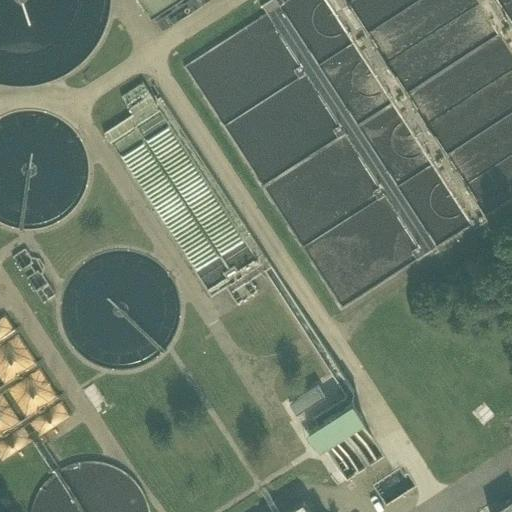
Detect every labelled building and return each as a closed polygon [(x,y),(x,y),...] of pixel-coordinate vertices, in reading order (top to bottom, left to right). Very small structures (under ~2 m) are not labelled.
[(0,0),(0,86),(0,87),(24,89),(48,85),(70,74),(89,59),(103,39),(111,16),(112,0),(0,0)] [(145,5),(150,14),(151,13),(171,0),(136,0),(141,8),(145,5)] [(208,0),(171,0),(151,13),(162,30),(208,0)] [(183,64),(341,307),(478,218),(480,220),(487,216),(485,213),(511,195),(511,0),(281,0),(279,2),(277,0),(264,0),(261,2),(266,10),(183,64)] [(351,401),(353,392),(160,93),(154,98),(142,79),(121,93),(132,112),(103,130),(210,295),(225,286),(236,302),(257,289),(250,278),(264,269),(346,395),(312,416),(317,423),(351,401)] [(0,218),(6,223),(29,227),(52,222),(71,209),(84,190),(88,167),(84,144),(71,125),(51,112),(28,108),(5,113),(0,116),(0,218)] [(25,275),(35,289),(47,281),(42,272),(44,264),(39,256),(30,254),(24,246),(12,254),(21,268),(29,263),(33,270),(25,275)] [(59,314),(64,333),(75,350),(91,362),(110,368),(130,368),(149,362),(164,350),(175,333),(180,314),(178,294),(170,276),(157,261),(139,252),(120,249),(100,252),(83,261),(69,276),(61,294),(59,314)] [(53,471),(60,466),(42,439),(46,437),(43,432),(71,414),(60,398),(67,394),(64,390),(58,393),(39,365),(45,361),(42,356),(36,360),(17,331),(23,327),(20,322),(14,326),(2,308),(0,309),(0,458),(1,459),(33,439),(53,471)] [(317,383),(288,401),(295,412),(324,394),(317,383)] [(321,444),(334,464),(354,451),(357,449),(373,440),(359,419),(362,417),(351,401),(317,423),(308,429),(318,445),(321,444)] [(373,440),(357,449),(369,467),(384,457),(373,440)] [(354,451),(334,464),(346,482),(366,469),(354,451)] [(29,511),(150,511),(149,503),(141,486),(129,473),(113,463),(96,459),(78,460),(60,466),(53,471),(46,477),(35,492),(30,510),(29,511)] [(403,466),(372,485),(386,506),(416,486),(403,466)] [(490,511),(511,511),(511,497),(505,502),(490,511)] [(284,511),(308,511),(301,501),(284,511)]
